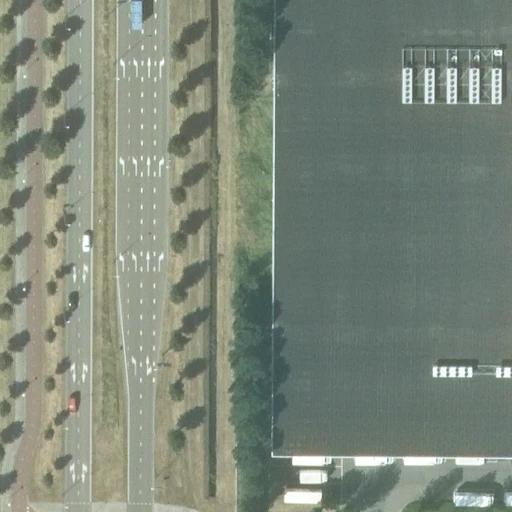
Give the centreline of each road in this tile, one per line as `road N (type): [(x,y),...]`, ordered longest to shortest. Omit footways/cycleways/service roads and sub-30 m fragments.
road 1 (primary): [(138,511),(145,0)]
road 2 (primary): [(80,0),(77,511)]
